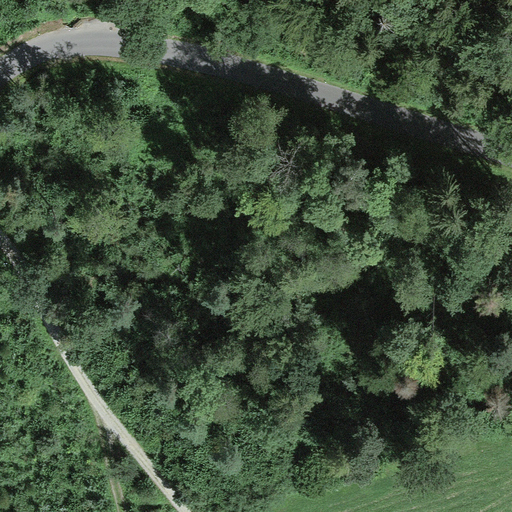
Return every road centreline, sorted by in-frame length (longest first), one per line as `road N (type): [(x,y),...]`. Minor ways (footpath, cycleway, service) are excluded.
road 1 (tertiary): [(511,155),(154,48),(55,44),(0,73)]
road 2 (track): [(0,239),(98,405),(187,511)]
